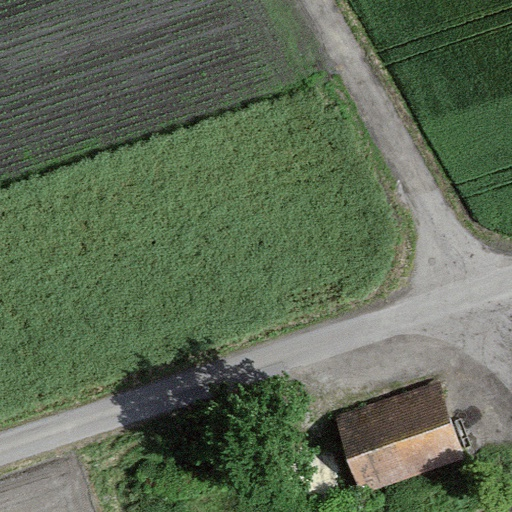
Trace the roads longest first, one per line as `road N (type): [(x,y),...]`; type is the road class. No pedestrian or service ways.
road 1 (track): [(0,450),(511,280)]
road 2 (track): [(319,0),(511,345)]
